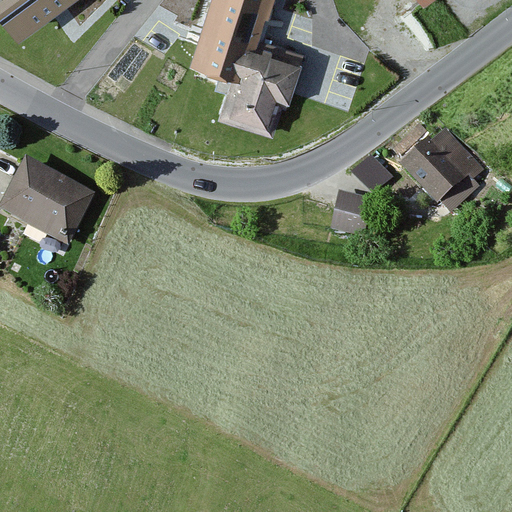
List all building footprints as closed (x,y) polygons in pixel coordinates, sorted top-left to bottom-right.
[(66,0),(0,0),(0,10),(18,35),(66,0)] [(206,0),(189,64),(233,76),(241,46),(259,52),(273,0),(206,0)] [(233,76),(220,118),(275,135),(297,63),(259,52),(241,46),(233,76)] [(425,141),(397,168),(437,208),(478,168),(444,134),(431,147),(425,141)] [(391,181),(368,157),(349,176),(372,199),(391,181)] [(92,198),(23,163),(0,207),(0,210),(68,245),(92,198)] [(360,200),(334,196),(329,231),(355,234),(360,200)]
